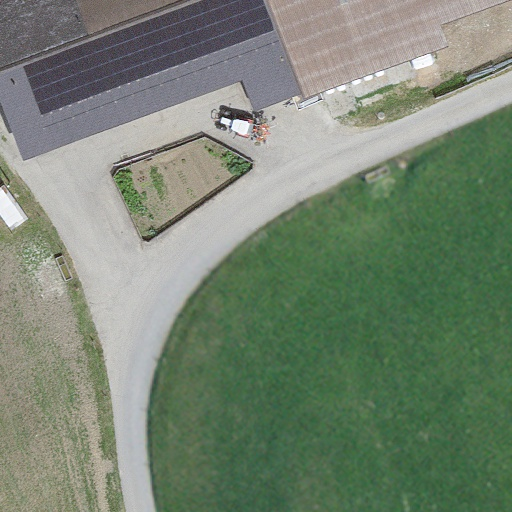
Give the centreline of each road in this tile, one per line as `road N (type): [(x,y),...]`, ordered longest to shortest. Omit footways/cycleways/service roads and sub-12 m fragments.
road 1 (unclassified): [(147,511),(134,419),(148,328),(200,234),(275,171),(511,76)]
road 2 (track): [(148,328),(103,242),(11,119),(0,77)]
